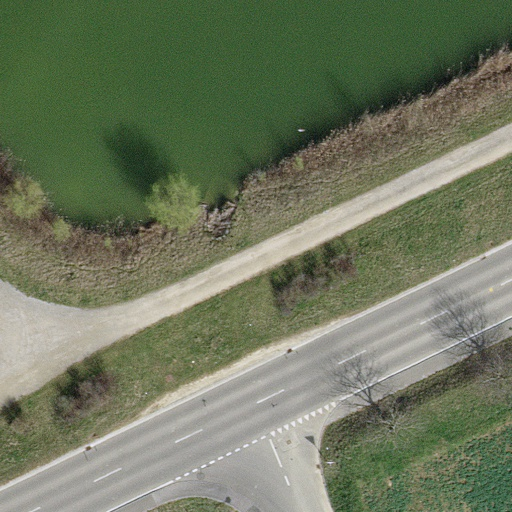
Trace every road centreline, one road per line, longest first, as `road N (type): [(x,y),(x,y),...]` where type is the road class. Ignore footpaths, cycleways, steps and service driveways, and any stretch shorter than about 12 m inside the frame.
road 1 (track): [(511,136),(205,283),(33,354),(0,377)]
road 2 (tertiary): [(511,284),(261,405)]
road 3 (tertiary): [(261,405),(38,511)]
